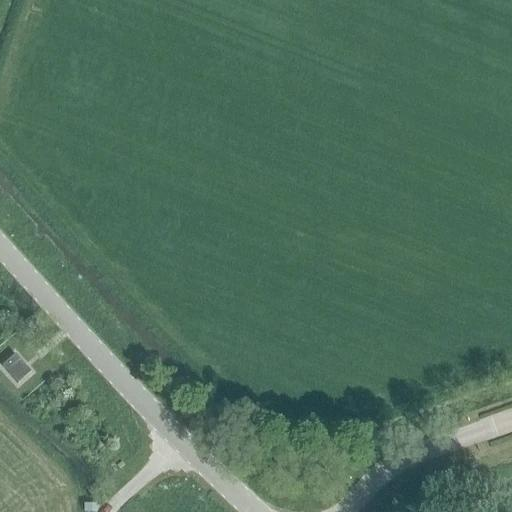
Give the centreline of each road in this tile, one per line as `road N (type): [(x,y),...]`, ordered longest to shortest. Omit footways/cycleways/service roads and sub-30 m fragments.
road 1 (tertiary): [(255,511),(0,248)]
road 2 (unclassified): [(511,420),(398,460),(343,511)]
